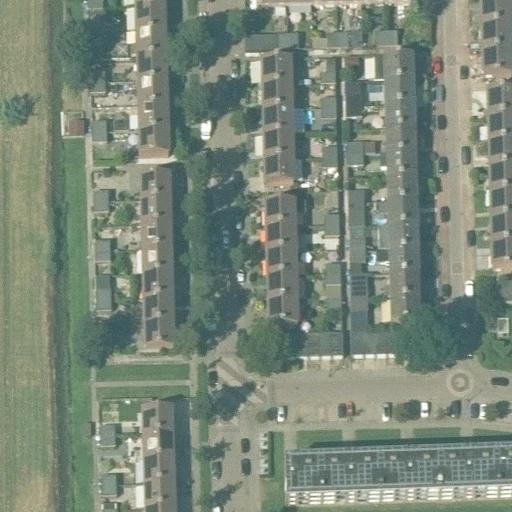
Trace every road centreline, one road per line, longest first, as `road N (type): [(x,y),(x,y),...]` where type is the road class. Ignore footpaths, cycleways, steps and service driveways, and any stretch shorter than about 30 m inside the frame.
road 1 (residential): [(227,391),(217,0)]
road 2 (residential): [(458,386),(447,0)]
road 3 (residential): [(227,391),(458,386)]
road 4 (residential): [(233,511),(227,391)]
